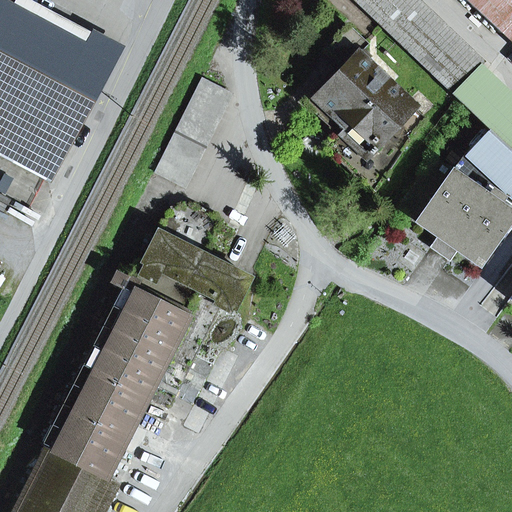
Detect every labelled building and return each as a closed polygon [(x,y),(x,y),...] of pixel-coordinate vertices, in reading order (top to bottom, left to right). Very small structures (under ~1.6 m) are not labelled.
[(0,0),(0,154),(46,180),(83,111),(56,96),(84,43),(7,2),(2,0),(0,0)] [(414,0),(356,0),(487,124),(511,147),(511,103),(476,70),(482,64),(414,0)] [(511,0),(465,0),(511,44),(511,0)] [(422,117),(357,55),(367,44),(348,26),(327,48),(347,66),(312,102),(345,133),(329,150),(373,192),(422,117)] [(56,96),(83,111),(111,58),(84,43),(56,96)] [(201,79),(154,173),(181,186),(228,93),(201,79)] [(511,147),(487,124),(451,171),(511,213),(511,197),(465,154),(486,132),(511,155),(511,147)] [(511,155),(486,132),(465,154),(511,197),(511,155)] [(511,213),(451,171),(415,222),(437,237),(430,247),(449,260),(456,250),(478,266),(511,217),(511,213)] [(122,288),(42,446),(50,450),(112,482),(113,481),(105,477),(145,397),(152,385),(175,396),(223,303),(233,308),(248,279),(204,256),(189,249),(193,241),(208,248),(222,221),(190,204),(170,210),(144,262),(137,259),(131,270),(119,265),(110,283),(122,288)] [(189,249),(204,256),(208,248),(193,241),(189,249)] [(145,397),(168,409),(175,396),(152,385),(145,397)] [(97,511),(112,482),(50,450),(19,511),(97,511)]
